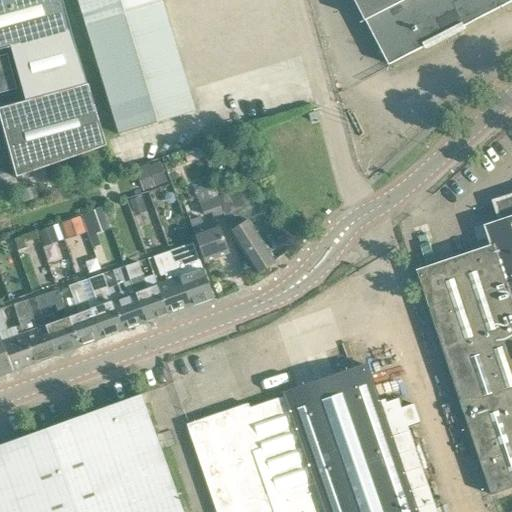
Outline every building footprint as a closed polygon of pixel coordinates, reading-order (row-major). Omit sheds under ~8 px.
[(60,0),(0,0),(0,50),(69,31),(60,0)] [(76,0),(117,134),(194,111),(160,0),(76,0)] [(374,0),(398,58),(414,51),(414,40),(455,23),(445,0),(374,0)] [(6,55),(0,56),(0,93),(15,89),(6,55)] [(16,177),(106,145),(87,84),(0,107),(0,132),(3,132),(16,177)] [(220,205),(223,215),(231,235),(245,257),(256,274),(274,262),(263,245),(247,222),(263,213),(247,183),(235,190),(217,198),(220,205)] [(220,205),(217,198),(212,186),(196,191),(204,216),(212,213),(213,218),(223,215),(220,205)] [(511,195),(494,202),(501,222),(487,226),(494,245),(418,271),(493,496),(511,489),(511,195)] [(140,197),(128,202),(135,217),(146,212),(140,197)] [(227,254),(220,235),(215,222),(204,226),(201,216),(188,221),(204,263),(227,254)] [(79,217),(60,224),(66,240),(85,233),(79,217)] [(51,227),(37,232),(43,247),(57,242),(51,227)] [(33,233),(23,237),(28,251),(39,247),(33,233)] [(178,270),(191,306),(212,299),(192,243),(180,248),(187,267),(178,270)] [(191,306),(178,270),(171,251),(152,257),(160,277),(164,275),(166,282),(157,285),(168,315),(191,306)] [(150,254),(138,259),(143,273),(155,268),(150,254)] [(168,315),(157,285),(156,285),(153,276),(144,279),(138,262),(126,266),(146,322),(168,315)] [(124,330),(146,322),(126,266),(112,271),(118,288),(110,291),(124,330)] [(124,330),(110,291),(104,274),(89,279),(97,301),(89,303),(102,338),(124,330)] [(102,338),(89,303),(81,281),(69,285),(80,313),(68,318),(78,347),(102,338)] [(36,298),(40,310),(54,305),(57,312),(65,310),(58,291),(36,298)] [(33,312),(40,310),(36,298),(29,301),(29,299),(14,305),(21,325),(35,363),(57,355),(43,318),(36,320),(33,312)] [(78,347),(68,318),(56,322),(53,314),(43,318),(57,355),(78,347)] [(11,371),(35,363),(21,325),(15,327),(18,336),(1,342),(11,371)] [(0,375),(11,371),(1,342),(0,338),(0,375)] [(435,511),(407,427),(419,422),(412,404),(400,409),(397,400),(385,404),(384,400),(377,402),(364,365),(283,393),(284,397),(229,416),(227,411),(187,425),(216,511),(435,511)] [(182,511),(140,395),(0,444),(0,511),(182,511)]
